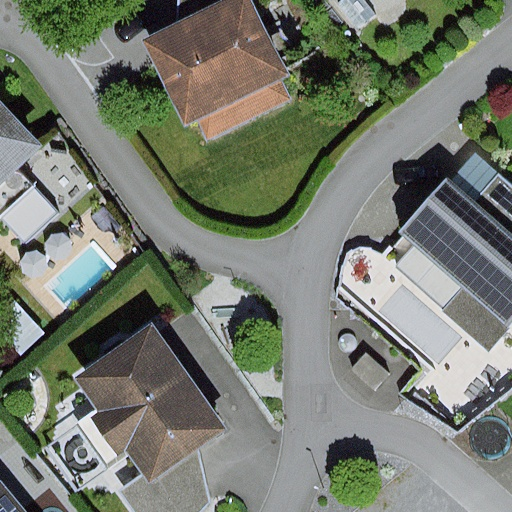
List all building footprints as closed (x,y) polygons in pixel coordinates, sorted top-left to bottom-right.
[(257,1),(153,45),(195,145),(299,102),(257,1)] [(0,194),(54,145),(0,86),(0,194)] [(480,205),(455,182),(405,237),(460,287),(444,304),(496,352),(511,334),(511,181),(507,177),(480,205)] [(166,322),(135,343),(129,341),(111,351),(110,361),(85,378),(106,408),(83,424),(117,473),(138,458),(155,483),(204,450),(237,427),(166,322)] [(209,511),(218,504),(204,450),(155,483),(130,499),(139,511),(209,511)] [(0,511),(37,511),(15,483),(0,494),(0,511)]
